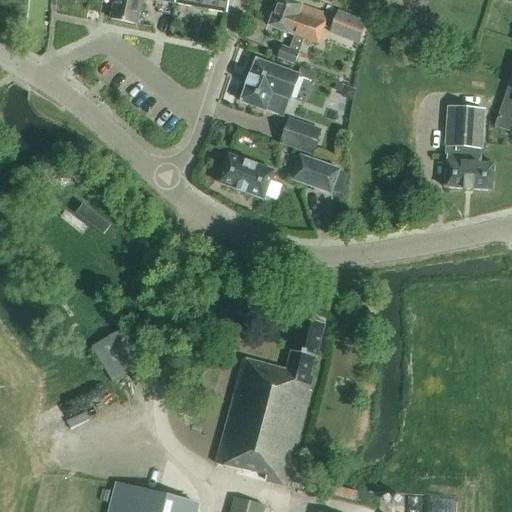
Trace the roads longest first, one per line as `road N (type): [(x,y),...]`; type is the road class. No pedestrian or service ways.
road 1 (tertiary): [(511,225),(320,258),(233,232),(162,180)]
road 2 (tertiary): [(162,180),(68,95),(0,56)]
road 3 (residential): [(162,180),(196,140),(243,0)]
